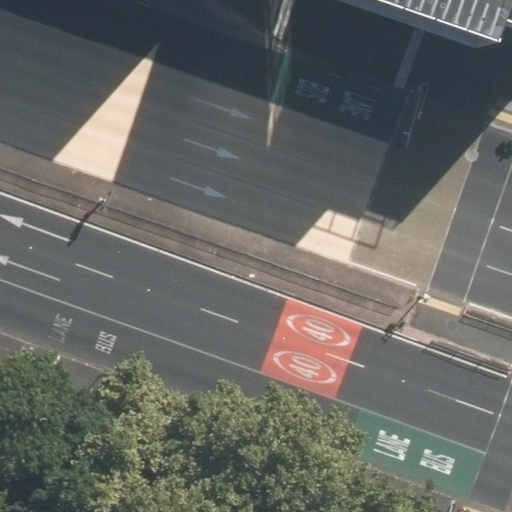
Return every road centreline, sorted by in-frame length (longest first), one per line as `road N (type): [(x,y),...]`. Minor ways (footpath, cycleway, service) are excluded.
road 1 (primary): [(511,436),(0,257)]
road 2 (primary): [(0,68),(511,238)]
